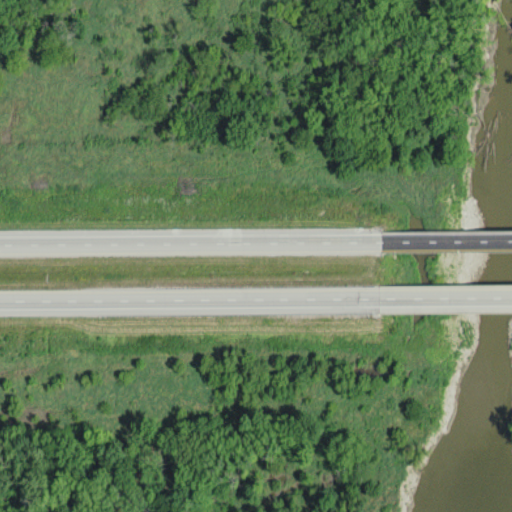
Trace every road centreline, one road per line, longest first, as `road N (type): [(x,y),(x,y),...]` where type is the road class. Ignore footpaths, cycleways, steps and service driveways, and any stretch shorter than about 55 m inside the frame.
road 1 (trunk): [(0,303),(385,301)]
road 2 (trunk): [(378,244),(0,243)]
road 3 (trunk): [(511,244),(378,244)]
road 4 (trunk): [(385,301),(511,299)]
